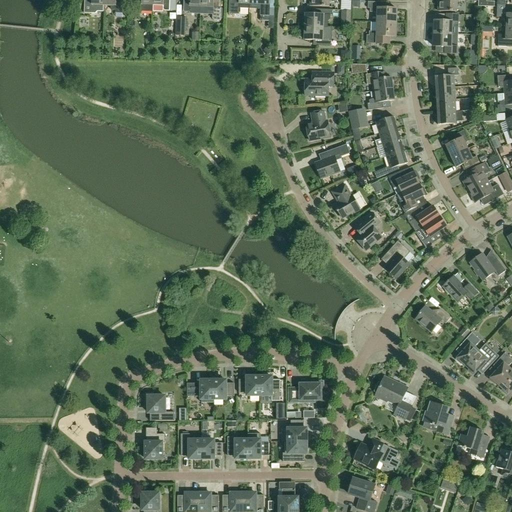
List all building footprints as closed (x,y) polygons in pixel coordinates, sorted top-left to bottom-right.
[(103,6),(104,6),(104,0),(84,0),(84,13),(91,14),(91,13),(95,13),(97,11),(103,12),(103,6)] [(104,0),(104,6),(111,6),(111,10),(112,11),(115,11),(115,13),(116,13),(115,18),(123,18),(123,14),(124,2),(116,1),(115,0),(104,0)] [(141,12),(152,13),(152,0),(128,0),(128,6),(135,6),(141,6),(141,12)] [(152,0),(152,13),(152,11),(162,12),(162,11),(169,12),(169,0),(152,0)] [(189,14),(200,14),(200,0),(183,0),(183,12),(189,12),(189,14)] [(200,0),(200,14),(213,15),(213,19),(214,21),(221,21),(221,17),(221,2),(214,2),(213,0),(200,0)] [(249,9),(249,0),(228,0),(228,15),(239,15),(239,9),(250,9),(249,9)] [(249,0),(249,9),(250,9),(263,9),(263,16),(269,17),(269,0),(249,0)] [(456,12),(457,1),(438,1),(437,12),(456,12)] [(377,13),(377,23),(396,24),(397,9),(384,9),(384,3),(367,2),(367,9),(370,9),(370,13),(377,13)] [(504,27),(506,27),(511,27),(511,8),(505,8),(505,6),(497,5),(496,17),(505,17),(504,27)] [(305,14),(305,27),(331,28),(328,28),(328,21),(330,19),(330,16),(332,16),(332,10),(318,10),(317,15),(305,14)] [(452,35),(452,27),(458,28),(459,16),(446,15),(446,22),(434,22),(434,34),(452,35)] [(177,18),(176,36),(185,36),(186,18),(177,18)] [(350,19),(341,19),(341,27),(350,27),(350,19)] [(396,24),(377,23),(376,32),(369,32),(369,36),(367,36),(366,44),(383,45),(383,37),(395,37),(396,24)] [(331,28),(305,27),(304,40),(317,40),(317,46),(331,46),(331,28)] [(511,27),(506,27),(506,35),(499,35),(498,47),(511,48),(511,47),(511,27)] [(458,35),(452,35),(434,34),(433,47),(445,48),(445,54),(457,55),(457,43),(458,35)] [(264,52),(267,57),(272,53),(268,49),(264,52)] [(435,77),(436,89),(455,88),(454,76),(459,76),(458,68),(448,69),(448,76),(435,77)] [(329,86),(334,86),(334,73),(313,73),(312,80),(305,80),(305,96),(329,96),(329,86)] [(373,92),(393,89),(392,77),(379,79),(378,73),(366,75),(367,85),(372,85),(373,92)] [(504,94),(511,93),(511,81),(511,82),(511,76),(498,77),(498,83),(504,83),(504,94)] [(437,101),(455,100),(455,88),(436,89),(437,101)] [(395,101),(393,89),(373,92),(374,98),(369,100),(369,103),(367,104),(368,110),(383,109),(382,102),(395,101)] [(511,93),(504,94),(505,101),(500,102),(500,106),(498,106),(498,112),(511,111),(511,93)] [(456,112),(455,100),(437,101),(437,113),(456,112)] [(360,109),(348,112),(350,120),(361,118),(360,109)] [(462,111),(456,112),(437,113),(438,125),(457,124),(457,122),(463,121),(462,111)] [(323,112),(312,114),(313,124),(307,125),(309,141),(330,137),(328,122),(325,122),(323,112)] [(361,118),(350,120),(352,130),(358,129),(358,127),(367,125),(365,117),(361,118)] [(379,134),(397,129),(394,117),(376,122),(379,134)] [(375,148),(383,146),(401,140),(397,129),(379,134),(382,143),(374,145),(375,148)] [(451,157),(468,149),(465,143),(469,141),(464,131),(453,136),(455,141),(446,145),(451,157)] [(499,142),(496,136),(490,138),(493,144),(499,142)] [(386,157),(404,152),(401,140),(383,146),(386,157)] [(329,159),(315,164),(321,179),(340,172),(336,161),(342,159),(341,157),(350,153),(347,145),(326,152),(329,159)] [(471,155),(468,149),(451,157),(456,168),(466,163),(468,168),(479,163),(475,153),(471,155)] [(404,152),(386,157),(390,169),(408,163),(404,152)] [(489,174),(494,183),(510,172),(500,157),(493,162),(498,168),(489,174)] [(470,192),(488,182),(484,176),(491,172),(486,163),(470,171),(473,176),(463,182),(466,188),(467,187),(470,192)] [(357,165),(347,169),(349,175),(359,171),(357,165)] [(388,174),(386,168),(374,173),(377,179),(388,174)] [(402,193),(420,184),(418,180),(419,179),(416,172),(403,178),(401,172),(388,177),(394,189),(399,186),(402,193)] [(491,188),(488,182),(470,192),(473,197),(472,198),(475,203),(487,196),(491,202),(504,195),(498,185),(491,188)] [(422,189),(420,184),(402,193),(405,199),(400,201),(406,214),(417,207),(414,201),(427,195),(423,188),(422,189)] [(352,196),(345,185),(332,193),(339,203),(334,206),(337,212),(339,212),(342,218),(353,212),(354,213),(360,210),(359,209),(360,209),(352,196)] [(381,206),(377,209),(380,215),(385,212),(381,206)] [(423,227),(440,216),(433,206),(422,214),(417,207),(406,214),(404,215),(406,217),(406,218),(409,223),(417,218),(423,227)] [(361,222),(355,228),(360,234),(355,238),(366,251),(382,237),(374,228),(380,223),(372,213),(361,222)] [(440,216),(423,227),(430,237),(422,242),(426,248),(438,240),(434,235),(446,226),(440,216)] [(409,264),(404,259),(410,252),(398,241),(387,253),(392,258),(393,260),(385,269),(396,279),(409,264)] [(499,276),(506,271),(497,259),(493,262),(490,258),(487,260),(482,254),(470,263),(475,270),(474,271),(478,277),(479,276),(483,281),(495,272),(499,276)] [(443,287),(457,302),(465,295),(470,300),(478,293),(470,284),(465,288),(454,276),(443,287)] [(432,302),(442,308),(445,303),(435,297),(432,302)] [(486,309),(489,312),(494,307),(491,304),(486,309)] [(446,323),(450,318),(440,310),(436,315),(425,307),(419,314),(420,315),(416,320),(431,333),(438,324),(446,323)] [(462,363),(466,366),(479,352),(479,351),(475,347),(481,341),(472,333),(462,344),(467,348),(456,360),(461,365),(462,363)] [(479,352),(466,366),(469,370),(468,371),(473,376),(484,364),(489,368),(499,357),(490,349),(485,345),(479,351),(479,352)] [(496,383),(499,386),(511,371),(511,370),(508,367),(511,362),(511,358),(506,353),(496,363),(500,367),(489,379),(495,384),(496,383)] [(511,371),(499,386),(503,389),(501,390),(507,395),(511,389),(511,371)] [(260,396),(259,377),(247,377),(247,380),(239,380),(239,393),(247,393),(247,396),(260,396)] [(272,377),(259,377),(260,396),(272,396),(272,402),(280,402),(280,398),(282,398),(282,392),(280,392),(280,380),(272,380),(272,377)] [(408,389),(384,377),(381,384),(379,382),(374,392),(377,393),(375,396),(398,407),(395,415),(410,422),(416,410),(411,408),(412,406),(402,401),(408,389)] [(214,400),(214,381),(201,381),(201,384),(193,384),(193,397),(201,397),(201,403),(214,403),(214,400)] [(226,381),(214,381),(214,400),(226,400),(226,397),(234,397),(234,384),(226,384),(226,381)] [(322,383),(311,383),(311,385),(301,384),(301,389),(289,388),(289,401),(307,401),(307,397),(310,397),(310,399),(320,399),(320,394),(322,394),(322,383)] [(165,396),(148,396),(148,413),(150,413),(150,421),(175,421),(175,413),(165,413),(165,396)] [(449,408),(431,403),(428,413),(426,412),(423,421),(438,426),(437,432),(448,435),(454,416),(447,414),(449,408)] [(286,404),(282,404),(282,411),(278,412),(278,419),(286,419),(286,404)] [(282,442),(285,442),(307,441),(307,429),(304,429),(304,421),(291,421),(291,429),(282,429),(282,442)] [(470,454),(483,458),(487,446),(480,444),(484,432),(471,428),(468,437),(461,435),(458,445),(471,449),(470,454)] [(147,443),(145,443),(145,460),(163,460),(163,443),(165,443),(165,434),(147,434),(147,443)] [(189,459),(202,459),(202,440),(190,440),(190,434),(181,434),(181,456),(189,456),(189,459)] [(248,440),(248,459),(261,459),(261,456),(269,456),(269,443),(261,443),(261,434),(248,434),(248,440)] [(248,459),(248,440),(236,440),(236,437),(227,437),(228,456),(236,456),(236,459),(248,459)] [(202,440),(202,459),(214,459),(214,456),(222,456),(222,443),(214,443),(214,440),(202,440)] [(307,441),(285,442),(285,454),(283,454),(283,462),(304,462),(304,454),(307,454),(307,441)] [(396,461),(399,453),(378,443),(376,449),(372,447),(370,448),(370,449),(361,445),(360,449),(358,448),(355,455),(356,456),(352,465),(353,465),(355,460),(367,465),(367,467),(373,470),(374,468),(376,469),(379,462),(384,464),(390,465),(392,459),(396,461)] [(501,450),(496,467),(503,470),(501,476),(508,478),(509,474),(511,475),(511,450),(509,450),(509,452),(501,450)] [(349,494),(360,498),(357,509),(366,511),(373,511),(377,503),(370,501),(374,486),(353,479),(349,494)] [(279,510),(298,510),(298,502),(298,498),(296,498),(295,498),(295,490),(282,490),(282,498),(279,498),(279,501),(279,510)] [(406,495),(407,498),(413,500),(415,493),(408,491),(406,495)] [(198,511),(198,493),(186,493),(186,496),(177,496),(177,511),(198,511)] [(198,493),(198,511),(218,511),(219,496),(211,496),(211,493),(198,493)] [(243,511),(243,493),(231,493),(231,496),(223,496),(222,511),(243,511)] [(243,493),(243,511),(264,511),(264,496),(256,496),(256,493),(243,493)] [(144,511),(157,511),(158,511),(159,511),(159,494),(142,494),(142,511),(144,511)] [(468,495),(464,499),(469,505),(473,501),(468,495)]
